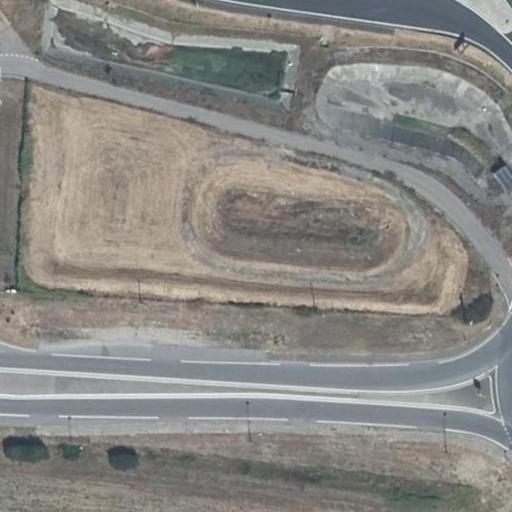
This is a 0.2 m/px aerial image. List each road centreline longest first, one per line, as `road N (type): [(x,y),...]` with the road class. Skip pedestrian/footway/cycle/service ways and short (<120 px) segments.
road 1 (primary): [(511,354),(398,380),(0,360)]
road 2 (primary): [(0,410),(226,408),(511,425)]
